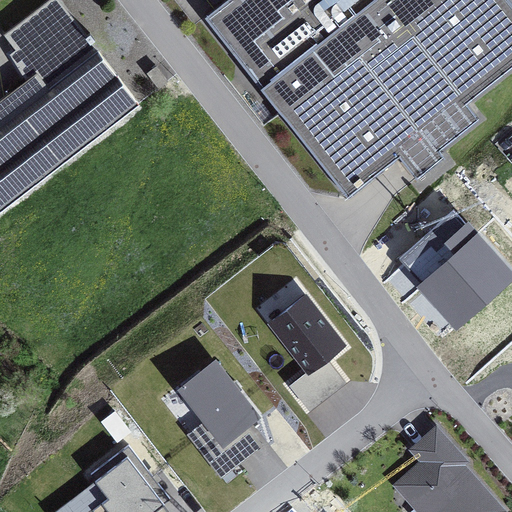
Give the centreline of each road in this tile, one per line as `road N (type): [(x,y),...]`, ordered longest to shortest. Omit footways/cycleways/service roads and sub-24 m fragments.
road 1 (residential): [(147,0),(442,360)]
road 2 (residential): [(442,360),(251,511)]
